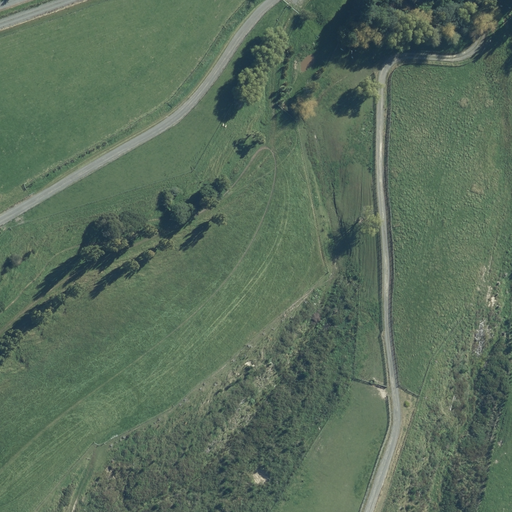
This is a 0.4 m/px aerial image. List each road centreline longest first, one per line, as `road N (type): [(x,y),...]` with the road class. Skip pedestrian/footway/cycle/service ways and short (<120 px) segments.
road 1 (unknown): [(368,511),(396,414),(378,88),(389,63),(468,55),(488,31),(490,0)]
road 2 (unknown): [(0,212),(154,131),(200,88),(240,25),(271,0)]
